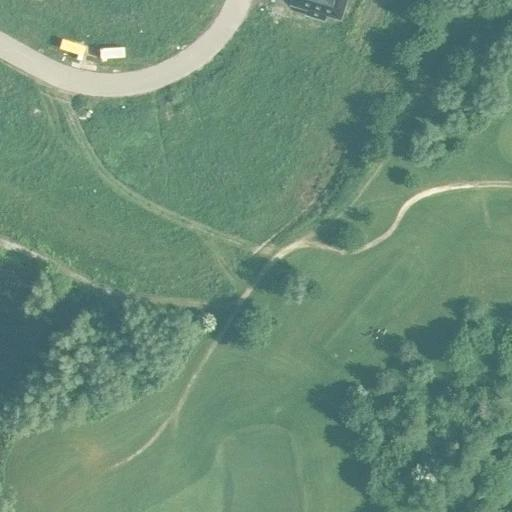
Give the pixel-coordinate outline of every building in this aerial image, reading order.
[(101,32),(115,39),(117,36),(125,40),(134,22),(132,21),(137,11),(128,7),(131,0),(95,0),(86,20),(102,29),(101,32)] [(294,0),(294,2),(309,6),(307,13),(325,18),(327,11),(340,15),(344,0),(294,0)] [(291,75),(285,91),(317,104),(333,65),(344,69),(350,56),(327,46),(322,58),(296,48),(285,73),(291,75)] [(218,161),(206,166),(218,193),(232,187),(224,170),(266,150),(252,118),(249,120),(248,119),(247,119),(247,120),(238,124),(238,123),(236,124),(237,125),(225,131),(224,129),(221,130),(220,129),(219,129),(219,131),(211,134),(211,133),(209,134),(210,135),(207,136),(218,161)] [(0,184),(7,187),(12,176),(25,182),(37,156),(24,150),(27,142),(3,131),(0,136),(0,184)] [(69,200),(100,202),(103,158),(83,157),(83,159),(71,159),(71,166),(58,165),(57,190),(70,191),(69,200)] [(202,202),(195,170),(175,174),(171,161),(129,170),(135,201),(177,191),(180,207),(202,202)]
